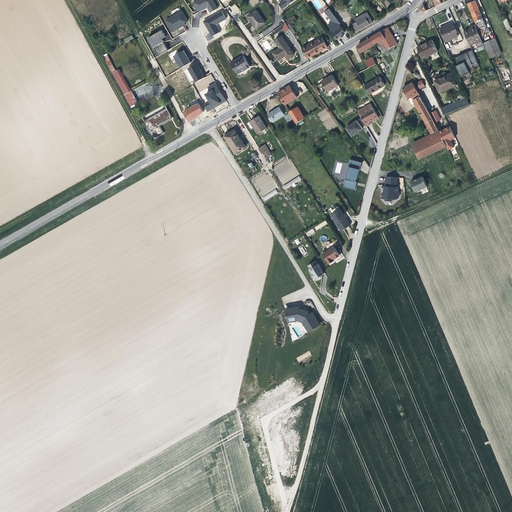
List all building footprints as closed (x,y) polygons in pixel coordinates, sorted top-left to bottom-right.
[(195,0),(192,2),(198,13),(207,8),(209,13),(217,8),(212,0),(195,0)] [(283,9),(296,0),(278,0),(279,0),(281,3),(279,4),(283,9)] [(483,18),(476,1),(474,2),(469,4),(479,28),(483,27),(480,19),(483,18)] [(235,13),(239,10),(235,4),(230,8),(235,13)] [(181,10),(164,19),(171,32),(177,29),(179,33),(186,29),(184,26),(188,23),(181,10)] [(202,21),(211,36),(222,30),(218,23),(226,19),(222,10),(202,21)] [(345,33),(339,26),(341,24),(330,10),(325,13),(333,22),(329,25),(333,30),(331,32),(337,40),(340,37),(345,33)] [(265,23),(257,11),(248,17),(253,24),(257,29),(265,23)] [(366,14),(362,16),(364,19),(351,26),(355,33),(368,26),(371,24),(366,14)] [(349,23),(351,26),(364,19),(362,16),(349,23)] [(290,31),(293,35),(295,39),(296,41),(299,39),(290,25),(297,21),(294,18),(286,23),(290,31)] [(446,24),(442,27),(448,40),(460,35),(454,21),(446,24)] [(283,29),(287,33),(290,31),(286,23),(277,29),(279,32),(283,29)] [(393,36),(388,28),(382,32),(370,40),(373,45),(379,42),(383,49),(387,47),(388,50),(391,48),(398,44),(393,36)] [(473,31),(472,29),(465,31),(470,41),(471,45),(483,41),(481,36),(478,29),(473,31)] [(158,55),(168,50),(162,39),(165,37),(162,30),(147,38),(152,49),(154,48),(158,55)] [(502,53),(494,32),(489,34),(491,41),(485,43),(491,58),(502,53)] [(282,38),(275,43),(280,49),(286,45),(282,38)] [(329,48),(324,38),(302,49),(308,59),(324,51),(329,48)] [(359,54),(373,45),(370,40),(359,46),(360,48),(361,50),(358,52),(359,54)] [(438,51),(433,41),(427,43),(418,48),(423,58),(438,51)] [(287,60),(294,56),(286,45),(280,49),(273,54),(278,61),(283,58),(285,57),(287,60)] [(175,61),(179,69),(190,63),(184,50),(179,52),(177,49),(168,54),(172,62),(175,61)] [(468,52),(454,58),(462,76),(470,73),(469,70),(480,66),(474,52),(469,54),(468,52)] [(250,67),(243,56),(230,63),(237,75),(243,71),(250,67)] [(364,60),(368,68),(376,64),(372,57),(364,60)] [(197,63),(184,70),(191,84),(204,77),(197,63)] [(112,76),(124,98),(129,96),(116,74),(112,76)] [(440,92),(457,85),(452,74),(439,79),(435,80),(440,92)] [(330,92),(340,85),(334,75),(328,79),(324,82),(330,92)] [(385,86),(380,77),(366,86),(371,94),(379,90),(385,86)] [(204,105),(207,111),(226,101),(215,82),(207,87),(209,91),(204,94),(208,102),(204,105)] [(438,130),(434,123),(429,113),(413,84),(403,89),(402,90),(404,94),(406,98),(411,96),(414,102),(431,134),(438,130)] [(287,104),(298,98),(293,90),(291,87),(278,94),(291,113),(297,124),(304,119),(297,108),(292,111),(291,109),(293,108),(291,106),(290,107),(287,104)] [(131,112),(137,107),(130,95),(129,96),(124,98),(131,112)] [(469,105),(467,98),(440,109),(444,116),(469,105)] [(359,111),(361,115),(375,108),(373,104),(359,111)] [(274,111),(268,114),(270,118),(270,119),(271,121),(272,121),(273,122),(285,115),(280,107),(274,111)] [(375,121),(381,118),(375,108),(361,115),(368,127),(373,125),(372,123),(375,121)] [(434,110),(429,113),(434,123),(439,120),(434,110)] [(297,124),(291,113),(285,117),(289,124),(290,123),(292,127),(297,124)] [(163,114),(145,125),(154,140),(164,134),(160,127),(169,123),(163,114)] [(258,134),(267,129),(259,117),(255,120),(251,122),(258,134)] [(357,119),(346,126),(352,135),(358,131),(363,128),(357,119)] [(456,141),(449,128),(445,130),(439,132),(445,146),(448,152),(453,149),(451,143),(456,141)] [(439,132),(438,130),(431,134),(410,144),(418,159),(445,146),(439,132)] [(236,154),(246,149),(235,132),(230,135),(226,137),(236,154)] [(266,144),(258,148),(262,156),(268,152),(270,151),(266,144)] [(351,166),(345,186),(356,190),(358,184),(357,184),(358,181),(361,169),(362,169),(364,162),(352,158),(350,166),(351,166)] [(416,179),(409,182),(414,192),(426,187),(421,177),(416,179)] [(395,179),(384,179),(384,193),(382,194),(380,196),(380,201),(383,201),(383,202),(390,203),(390,200),(395,200),(397,198),(397,195),(396,195),(395,179)] [(275,189),(262,197),(264,201),(278,193),(275,189)] [(342,232),(351,226),(347,220),(340,209),(331,215),(342,232)] [(314,227),(316,230),(327,224),(326,221),(314,227)] [(304,257),(307,254),(302,245),(298,247),(304,257)] [(336,247),(324,254),(330,264),(334,262),(333,260),(335,259),(341,255),(336,247)] [(321,276),(324,274),(316,261),(308,265),(313,274),(312,274),(312,278),(317,279),(319,278),(322,277),(321,276)] [(293,303),(283,305),(287,321),(298,319),(303,321),(308,331),(321,324),(313,311),(311,312),(309,310),(307,309),(302,307),(297,305),(293,303)] [(310,352),(296,357),(298,361),(311,356),(310,352)]
